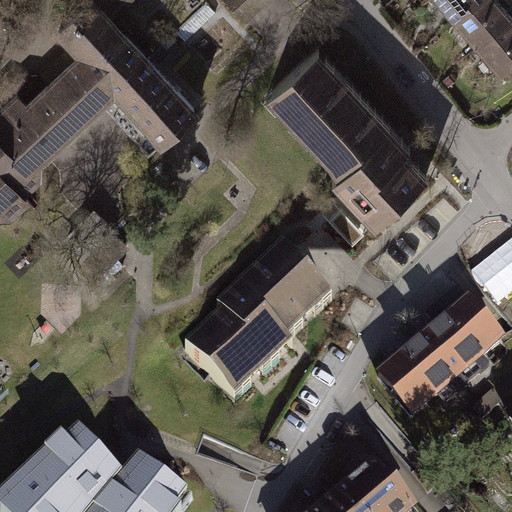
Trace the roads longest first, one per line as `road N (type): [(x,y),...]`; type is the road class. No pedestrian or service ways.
road 1 (residential): [(264,511),(397,304),(503,185)]
road 2 (residential): [(481,158),(353,0)]
